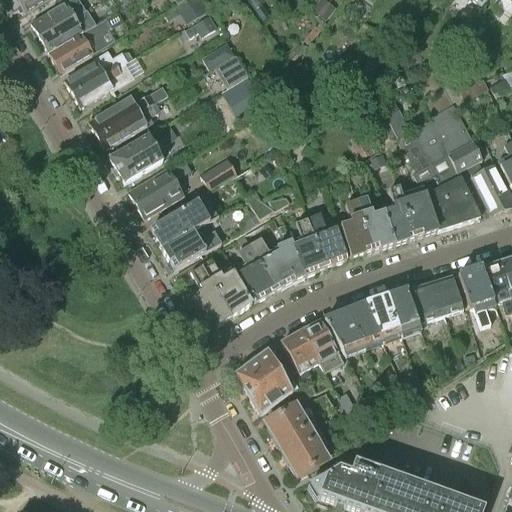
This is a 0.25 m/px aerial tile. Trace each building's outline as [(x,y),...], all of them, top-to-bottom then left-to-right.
[(13,0),(25,18),(53,2),(57,8),(63,4),(70,0),(13,0)] [(169,0),(175,9),(189,0),(169,0)] [(208,17),(197,0),(192,0),(178,9),(190,28),(208,17)] [(261,23),(269,17),(255,0),(247,0),(245,2),(261,23)] [(467,0),(467,1),(480,10),(487,0),(467,0)] [(30,28),(40,44),(86,17),(76,1),(30,28)] [(320,3),(311,15),(323,25),(333,13),(320,3)] [(89,23),(86,17),(40,44),(48,58),(82,37),(78,29),(89,23)] [(114,18),(82,37),(48,58),(60,78),(93,58),(91,55),(96,52),(90,43),(99,38),(100,39),(120,28),(114,18)] [(184,35),(189,42),(198,36),(202,41),(216,33),(208,20),(184,35)] [(315,32),(314,31),(304,44),(308,48),(323,30),(320,27),(315,32)] [(460,45),(450,37),(438,55),(447,62),(460,45)] [(226,47),(200,62),(208,75),(233,60),(226,47)] [(72,99),(124,68),(127,67),(121,57),(111,63),(107,56),(93,65),(94,67),(63,86),(72,99)] [(214,72),(226,93),(247,80),(235,59),(214,72)] [(72,99),(72,101),(80,113),(112,94),(111,92),(121,87),(119,83),(122,81),(122,80),(128,76),(124,68),(72,99)] [(363,100),(375,85),(365,77),(353,93),(363,100)] [(511,94),(511,80),(507,77),(503,78),(504,82),(511,93),(511,94)] [(248,80),(247,80),(226,93),(218,98),(237,129),(266,111),(248,80)] [(500,99),(511,93),(504,82),(488,91),(495,103),(501,100),(500,99)] [(463,106),(487,94),(481,83),(457,93),(463,106)] [(88,127),(96,142),(153,107),(154,108),(167,100),(162,91),(148,99),(136,106),(133,108),(130,102),(88,127)] [(459,182),(457,179),(428,122),(408,134),(401,123),(403,122),(385,91),(372,99),(415,176),(446,233),(479,223),(458,182),(459,182)] [(158,116),(155,109),(154,108),(153,107),(96,142),(104,156),(146,131),(143,124),(140,120),(143,118),(147,123),(158,116)] [(488,220),(511,212),(511,204),(494,168),(482,175),(478,168),(482,166),(472,146),(452,108),(428,122),(457,179),(464,175),(468,182),(469,182),(488,220)] [(263,113),(250,121),(258,135),(272,127),(263,113)] [(147,140),(108,163),(116,176),(123,189),(162,166),(155,154),(147,140)] [(511,195),(511,145),(502,149),(507,159),(496,165),(499,170),(511,195)] [(379,159),(369,162),(371,167),(381,164),(379,159)] [(223,188),(236,180),(227,164),(199,180),(208,197),(223,188)] [(167,172),(127,196),(144,225),(184,201),(167,172)] [(404,207),(416,243),(446,233),(415,176),(411,178),(420,193),(407,197),(403,184),(396,186),(399,191),(396,192),(404,207)] [(393,250),(416,243),(404,207),(396,192),(387,195),(393,214),(382,217),(393,250)] [(258,225),(289,207),(285,201),(282,201),(281,199),(276,203),(265,205),(270,213),(262,206),(255,195),(252,198),(250,197),(244,201),(258,225)] [(163,256),(199,233),(218,222),(206,201),(149,233),(163,256)] [(372,257),(393,250),(382,217),(372,220),(366,202),(354,206),(372,257)] [(349,264),(372,257),(354,206),(344,209),(350,227),(339,231),(349,264)] [(235,224),(242,236),(252,230),(245,218),(235,224)] [(306,224),(325,273),(346,265),(335,234),(326,238),(319,219),(306,224)] [(304,281),(325,273),(306,224),(294,229),(301,248),(292,251),(304,281)] [(204,241),(199,233),(163,256),(174,275),(221,248),(214,236),(204,241)] [(295,285),(304,281),(292,251),(290,246),(275,253),(278,257),(270,261),(260,244),(249,250),(276,296),(295,285)] [(254,308),(276,296),(249,250),(236,257),(244,270),(235,275),(254,308)] [(511,262),(498,267),(511,310),(511,262)] [(232,322),(250,310),(232,278),(221,284),(211,265),(202,270),(232,322)] [(506,318),(511,315),(511,310),(498,267),(481,273),(493,309),(503,306),(506,318)] [(175,278),(178,285),(189,278),(196,274),(193,268),(183,274),(182,273),(175,278)] [(214,334),(232,322),(202,270),(196,274),(189,278),(178,285),(207,332),(214,334)] [(494,313),(493,309),(481,273),(457,280),(468,314),(472,313),(474,319),(479,333),(490,330),(485,316),(494,313)] [(437,302),(443,321),(462,315),(450,282),(429,289),(433,303),(437,302)] [(429,289),(409,295),(421,328),(443,321),(437,302),(433,303),(429,289)] [(405,296),(384,303),(399,344),(420,336),(405,296)] [(381,350),(399,344),(384,303),(364,310),(381,350)] [(362,357),(381,350),(364,310),(344,317),(362,357)] [(345,363),(362,357),(344,317),(323,325),(345,363)] [(299,337),(316,369),(318,368),(320,374),(329,369),(326,364),(337,357),(319,327),(299,337)] [(316,369),(299,337),(280,347),(301,384),(310,379),(307,374),(316,369)] [(267,357),(235,379),(247,401),(279,377),(267,357)] [(446,367),(450,377),(462,372),(459,362),(446,367)] [(291,397),(279,377),(247,401),(259,421),(291,397)] [(314,397),(308,386),(300,390),(305,401),(314,397)] [(378,401),(372,418),(382,421),(388,404),(378,401)] [(350,408),(342,412),(350,427),(358,423),(350,408)] [(301,424),(294,412),(264,429),(272,443),(302,426),(301,424)] [(272,443),(280,456),(316,435),(308,421),(301,424),(302,426),(272,443)] [(280,456),(288,469),(318,452),(324,449),(316,435),(280,456)] [(288,469),(296,483),(326,466),(318,452),(288,469)] [(511,511),(511,458),(510,463),(511,463),(511,486),(502,511),(511,511)] [(482,511),(481,511),(355,465),(350,476),(337,470),(308,488),(316,502),(342,511),(482,511)]
